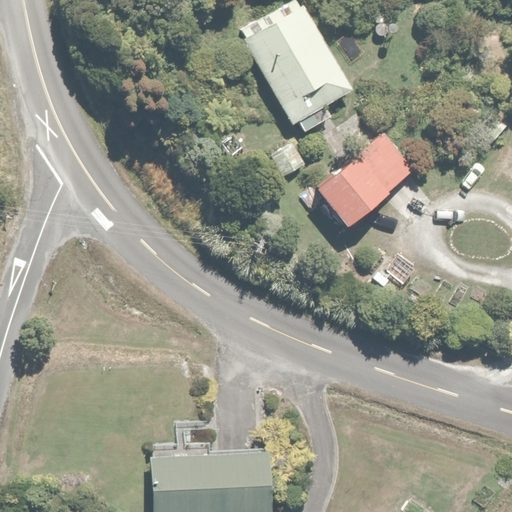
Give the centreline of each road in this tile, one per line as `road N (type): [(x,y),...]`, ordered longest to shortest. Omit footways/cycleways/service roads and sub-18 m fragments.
road 1 (unclassified): [(511,412),(260,327),(144,247),(77,163)]
road 2 (unclassified): [(77,163),(0,351)]
road 3 (unclassified): [(77,163),(42,86),(23,0)]
